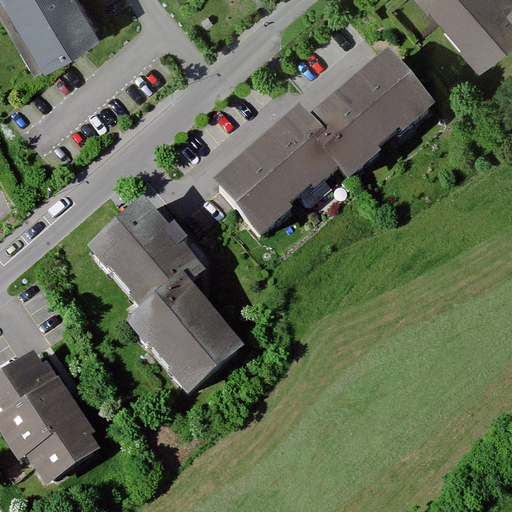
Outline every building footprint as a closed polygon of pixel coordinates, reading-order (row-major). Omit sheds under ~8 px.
[(76,0),(1,0),(41,64),(95,31),(76,0)] [(511,0),(418,0),(478,66),(511,35),(511,0)] [(430,117),(382,64),(305,133),(294,121),(209,198),(257,251),(336,180),(346,192),(430,117)] [(205,285),(136,212),(85,260),(141,320),(124,336),(189,406),(242,357),(188,300),(205,285)] [(94,446),(33,361),(0,384),(0,450),(15,471),(22,466),(43,496),(96,458),(90,449),(94,446)]
